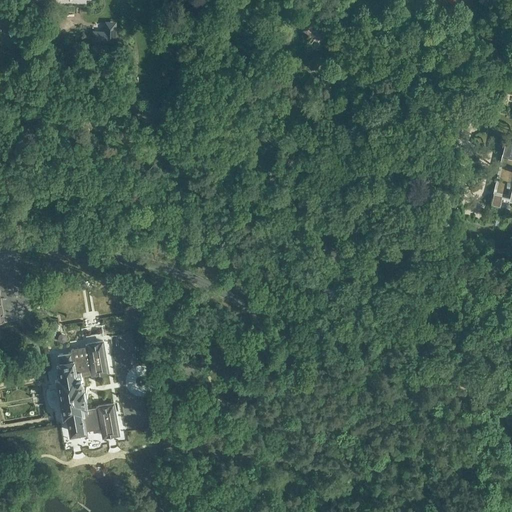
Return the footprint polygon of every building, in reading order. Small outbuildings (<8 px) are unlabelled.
[(323,38),(328,31),(329,29),(321,23),(324,18),(310,9),(308,13),(305,12),(302,16),(303,16),(299,23),(312,31),(307,38),(313,42),(312,42),(319,47),(325,39),(323,38)] [(119,37),(118,19),(104,19),(104,37),(119,37)] [(119,39),(131,48),(140,37),(129,27),(119,39)] [(9,52),(0,48),(0,67),(1,68),(3,64),(4,65),(9,52)] [(309,66),(316,70),(324,57),(318,53),(313,61),(302,54),(299,59),(309,66)] [(315,76),(308,87),(313,90),(320,79),(315,76)] [(511,141),(508,141),(500,174),(499,179),(501,180),(497,193),(494,192),(491,203),(500,205),(502,194),(511,196),(511,141)] [(429,182),(448,182),(448,168),(429,167),(429,182)] [(58,377),(68,433),(86,430),(87,432),(89,433),(91,434),(93,434),(95,433),(96,432),(98,430),(98,428),(101,427),(102,437),(120,434),(115,401),(97,404),(97,406),(88,407),(84,384),(82,375),(91,373),(92,375),(109,372),(104,339),(86,342),(86,345),(71,348),(72,351),(59,354),(60,362),(59,362),(60,366),(49,368),(51,378),(58,377)]
